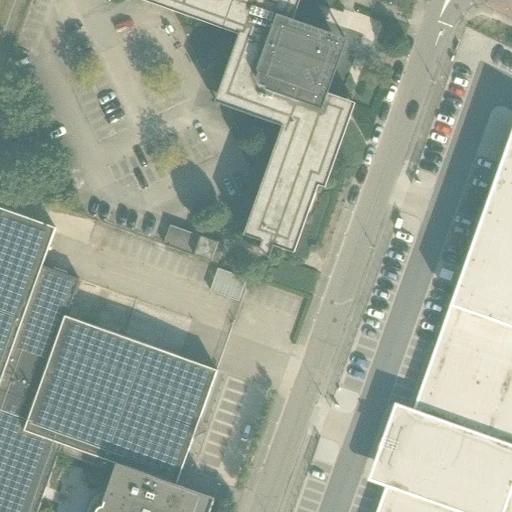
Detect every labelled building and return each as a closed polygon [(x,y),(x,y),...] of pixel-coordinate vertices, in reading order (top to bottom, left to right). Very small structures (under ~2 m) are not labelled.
[(138,0),(238,36),(213,104),(282,128),(243,236),(261,242),(259,250),(269,260),(273,247),(294,254),(318,186),(325,189),(355,104),(327,95),(347,40),(293,21),(300,0),(138,0)] [(511,129),(449,307),(457,310),(511,329),(511,129)] [(209,511),(214,499),(176,486),(193,439),(207,433),(200,418),(217,371),(66,317),(79,280),(42,267),(56,229),(0,208),(0,511),(209,511)] [(164,245),(216,264),(223,245),(170,226),(164,245)] [(210,292),(238,302),(246,280),(218,270),(210,292)] [(382,343),(384,343),(394,309),(370,302),(349,372),(371,379),(382,343)] [(511,511),(511,329),(457,310),(420,413),(413,410),(386,488),(392,490),(384,511),(511,511)]
